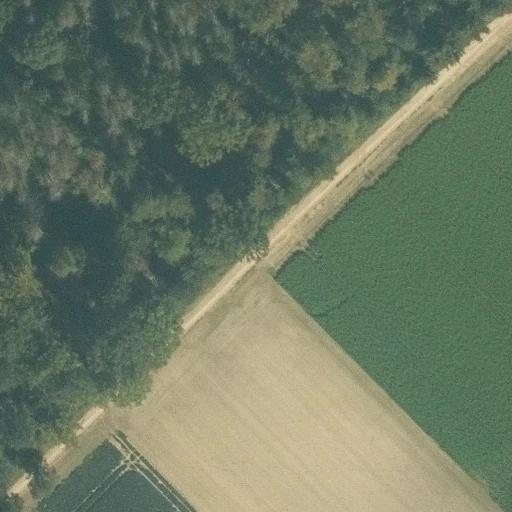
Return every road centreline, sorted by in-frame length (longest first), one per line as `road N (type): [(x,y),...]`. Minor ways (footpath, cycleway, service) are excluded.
road 1 (track): [(511,6),(0,504)]
road 2 (track): [(0,279),(117,391)]
